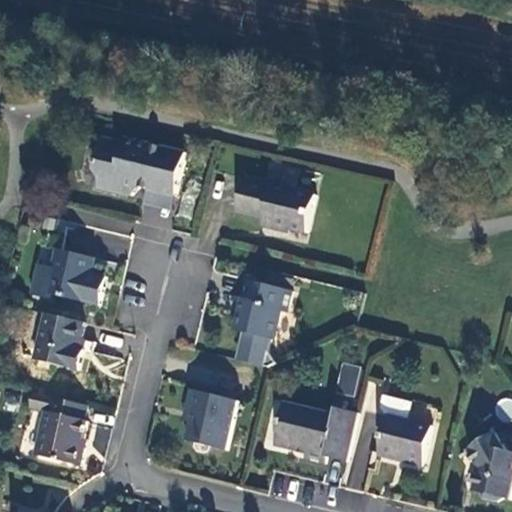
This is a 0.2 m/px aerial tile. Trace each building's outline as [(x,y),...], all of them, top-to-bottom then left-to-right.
[(186,158),(127,143),(125,148),(103,143),(95,174),(99,181),(96,191),(132,199),(139,191),(176,201),(186,158)] [(291,192),(273,187),(273,190),(243,183),(235,217),(262,223),(261,230),(278,234),(280,232),(306,237),(314,201),(290,194),(291,192)] [(96,262),(60,253),(55,273),(58,279),(54,297),(92,306),(96,289),(90,287),(96,262)] [(292,294),(247,283),(235,333),(274,343),(281,313),(287,315),(292,294)] [(81,352),(86,326),(49,318),(38,363),(80,373),(85,353),(81,352)] [(353,397),(361,367),(343,363),(335,393),(353,397)] [(188,443),(228,453),(240,405),(193,393),(185,423),(192,424),(188,443)] [(85,424),(88,408),(54,400),(34,396),(31,410),(47,414),(38,457),(80,469),(85,452),(81,451),(88,424),(85,424)] [(511,399),(499,399),(498,419),(511,419),(511,399)] [(348,465),(359,417),(339,411),(337,418),(286,405),(276,445),(307,453),(305,461),(327,467),(328,460),(348,465)] [(432,430),(388,420),(379,457),(406,464),(406,467),(423,470),(432,430)] [(511,457),(508,456),(497,439),(468,456),(479,473),(472,495),(481,497),(485,504),(496,506),(504,503),(511,505),(511,499),(511,457)]
